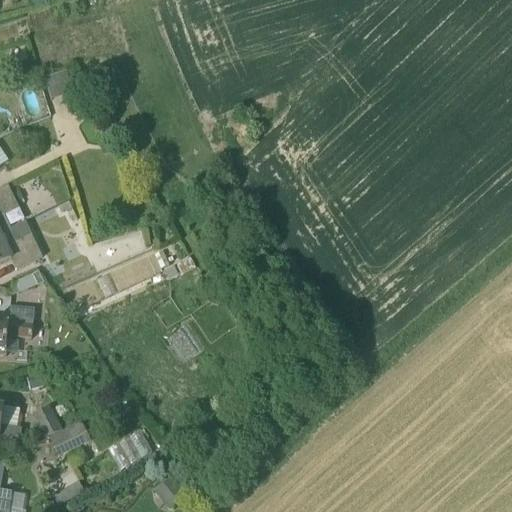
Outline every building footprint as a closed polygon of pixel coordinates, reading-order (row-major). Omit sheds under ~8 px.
[(44,79),(50,102),(72,95),(66,73),(44,79)] [(0,235),(1,235),(10,230),(4,217),(19,210),(8,187),(0,191),(0,235)] [(19,193),(13,196),(18,207),(25,204),(19,193)] [(1,235),(0,235),(0,266),(11,262),(15,272),(42,259),(31,236),(7,247),(1,235)] [(39,274),(32,277),(37,288),(43,285),(39,274)] [(24,280),(14,284),(19,296),(29,291),(24,280)] [(7,339),(18,340),(32,341),(34,311),(9,309),(8,323),(0,322),(0,358),(5,359),(6,356),(7,339)] [(41,375),(26,379),(30,392),(44,388),(41,375)] [(1,428),(4,409),(0,408),(0,441),(19,444),(21,431),(1,428)] [(62,433),(50,408),(31,417),(44,441),(62,433)] [(62,433),(49,439),(58,459),(89,444),(80,424),(75,427),(66,431),(62,433)] [(171,480),(153,494),(158,499),(169,489),(181,502),(186,498),(171,480)] [(78,484),(66,491),(72,501),(84,494),(78,484)] [(0,511),(9,511),(13,495),(0,492),(0,511)]
